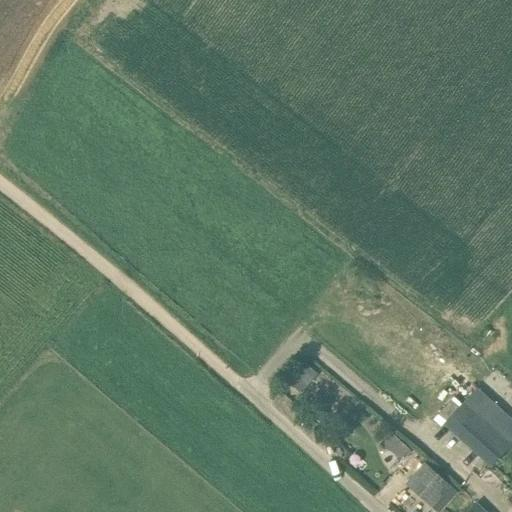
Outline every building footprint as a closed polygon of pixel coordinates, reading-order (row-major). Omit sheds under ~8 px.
[(319,374),(306,363),(285,388),(295,396),(300,389),(303,392),(319,374)] [(493,465),(511,443),(511,429),(483,403),(457,432),(493,465)] [(396,432),(386,442),(404,458),(414,447),(396,432)] [(432,507),(451,486),(426,463),(407,484),(432,507)] [(467,511),(485,511),(476,503),(467,511)]
